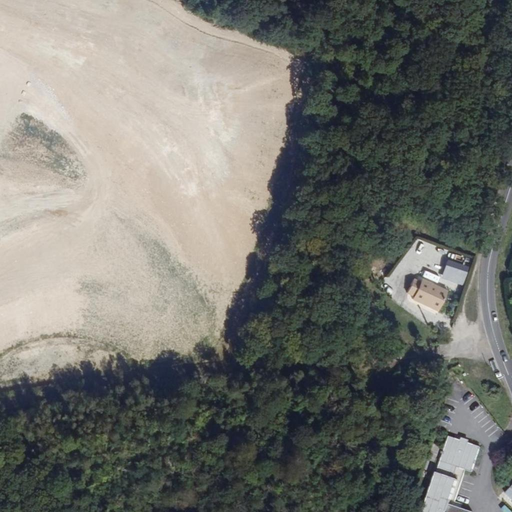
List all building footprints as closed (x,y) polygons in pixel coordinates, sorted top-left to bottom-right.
[(448,260),(442,278),(462,285),(468,267),(448,260)] [(408,294),(414,297),(422,279),(416,276),(408,294)] [(438,311),(448,290),(422,279),(414,297),(413,300),(438,311)] [(481,449),(431,434),(420,470),(435,475),(438,462),(474,474),(481,449)] [(461,477),(440,471),(428,511),(473,511),(474,511),(453,505),(461,477)] [(511,488),(502,498),(511,507),(511,488)]
